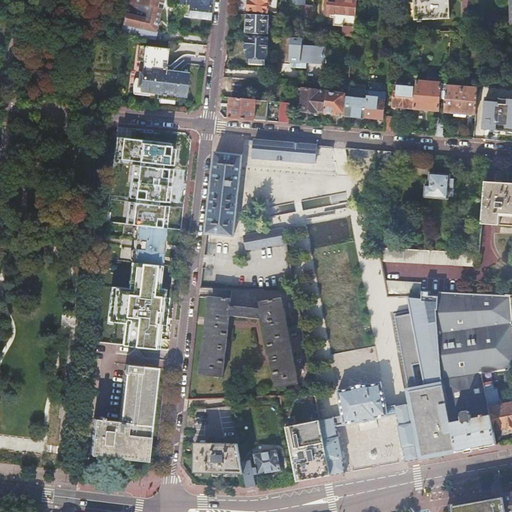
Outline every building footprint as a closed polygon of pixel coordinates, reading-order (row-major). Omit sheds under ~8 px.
[(163,0),(128,0),(120,36),(123,36),(153,40),(163,0)] [(190,17),(210,19),(212,0),(171,0),(171,2),(188,4),(188,7),(187,7),(185,16),(190,16),(190,17)] [(250,11),(265,12),(267,12),(268,0),(251,0),(252,1),(250,0),(249,10),(250,11)] [(355,16),(356,0),(336,0),(335,14),(355,16)] [(414,0),(414,2),(416,2),(417,20),(418,20),(418,22),(422,22),(422,20),(449,19),(448,0),(414,0)] [(304,7),(303,18),(312,18),(313,7),(304,7)] [(249,15),(248,15),(247,32),(267,33),(267,16),(265,16),(249,15)] [(343,34),(353,35),(354,27),(344,26),(343,34)] [(302,46),(302,38),(301,38),(283,37),(281,64),(290,64),(296,64),(296,68),(306,69),(307,63),(323,64),(324,47),(302,46)] [(247,39),(246,49),(248,50),(248,55),(249,57),(250,57),(249,64),(264,65),(265,58),(267,39),(248,38),(247,38),(247,39)] [(176,96),(177,96),(186,97),(189,74),(169,71),(166,68),(167,63),(168,50),(164,50),(139,47),(137,63),(143,64),(142,73),(138,73),(137,80),(137,88),(140,89),(140,92),(150,93),(158,94),(159,94),(159,97),(176,99),(176,96)] [(417,72),(416,81),(425,82),(426,73),(421,72),(417,72)] [(231,98),(244,99),(246,79),(233,78),(231,98)] [(149,97),(150,93),(140,92),(140,89),(137,88),(137,80),(135,80),(134,81),(132,81),(130,84),(130,85),(129,86),(129,88),(129,89),(130,91),(130,92),(131,93),(132,94),(133,95),(149,97)] [(415,88),(414,108),(437,110),(435,135),(442,136),(444,111),(444,110),(439,110),(439,99),(441,84),(425,82),(416,81),(415,88)] [(392,106),(414,108),(415,88),(401,87),(401,84),(397,84),(397,86),(394,86),(392,106)] [(460,112),(462,87),(446,86),(445,100),(444,110),(444,111),(460,112)] [(478,89),(462,87),(460,112),(476,114),(478,89)] [(327,92),(328,91),(303,88),(301,110),(325,113),(327,92)] [(367,92),(348,90),(347,98),(346,98),(345,115),(365,117),(367,97),(367,92)] [(367,97),(365,117),(383,119),(386,92),(368,90),(367,92),(367,97)] [(327,92),(325,113),(335,114),(335,112),(340,113),(340,111),(342,111),(344,95),(337,94),(337,93),(327,92)] [(266,121),(268,101),(244,99),(231,98),(229,118),(266,121)] [(291,103),(282,102),(280,123),(289,123),(291,103)] [(386,116),(385,131),(393,132),(394,117),(386,116)] [(475,124),(474,138),(482,139),(483,125),(475,124)] [(123,138),(119,159),(139,160),(133,202),(131,224),(160,226),(162,205),(169,145),(141,142),(141,139),(123,138)] [(316,146),(254,140),(253,158),(315,163),(315,158),(316,146)] [(390,152),(377,151),(376,160),(389,161),(390,152)] [(215,153),(207,235),(234,237),(242,156),(230,154),(215,153)] [(477,167),(478,159),(464,158),(464,166),(477,167)] [(426,183),(425,195),(448,197),(449,194),(453,194),(454,177),(450,176),(450,173),(430,171),(429,184),(426,183)] [(511,183),(485,182),(481,224),(500,226),(501,214),(511,214),(511,183)] [(170,227),(185,228),(186,212),(171,212),(170,227)] [(246,250),(286,243),(284,230),(244,237),(246,250)] [(386,248),(385,261),(474,267),(475,254),(386,248)] [(136,317),(133,346),(154,348),(157,323),(152,322),(154,310),(157,310),(159,295),(151,294),(154,265),(140,265),(137,295),(128,295),(125,315),(136,317)] [(421,296),(422,291),(421,291),(421,283),(389,281),(388,293),(421,296)] [(296,293),(232,290),(231,300),(211,297),(206,344),(204,344),(201,375),(223,377),(230,315),(264,319),(277,388),(313,381),(302,325),(296,293)] [(332,476),(347,473),(337,427),(340,426),(358,423),(358,424),(378,420),(378,419),(398,415),(407,462),(432,457),(432,455),(457,450),(443,379),(438,309),(438,296),(430,295),(430,291),(422,291),(421,296),(421,298),(410,298),(413,314),(396,318),(412,404),(410,404),(409,403),(387,407),(382,382),(369,385),(369,384),(351,387),(351,388),(338,391),(343,416),(337,417),(321,421),(325,444),(332,476)] [(511,295),(439,292),(438,296),(438,309),(443,379),(483,374),(496,372),(511,369),(511,295)] [(92,434),(90,452),(117,455),(147,458),(151,423),(154,393),(157,366),(126,363),(123,392),(120,420),(94,417),(92,434)] [(496,372),(483,374),(494,431),(511,426),(511,404),(500,406),(499,401),(500,401),(498,390),(495,391),(493,382),(498,381),(496,372)] [(483,374),(443,379),(457,450),(457,452),(476,449),(497,445),(494,431),(483,374)] [(193,472),(245,474),(242,459),(232,406),(206,409),(195,408),(193,472)] [(292,451),(295,468),(322,463),(325,477),(332,476),(325,444),(292,451)] [(245,474),(248,487),(258,486),(255,475),(281,470),(278,450),(255,455),(256,457),(242,459),(245,474)] [(507,511),(504,494),(457,503),(458,511),(507,511)]
